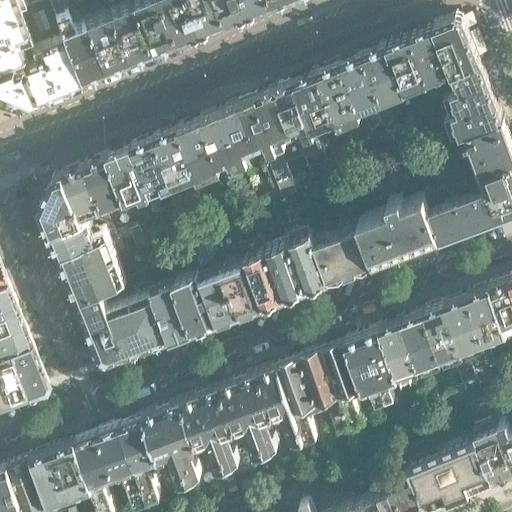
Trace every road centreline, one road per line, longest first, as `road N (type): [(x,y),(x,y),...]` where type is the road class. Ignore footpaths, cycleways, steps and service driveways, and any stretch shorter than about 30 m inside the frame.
road 1 (residential): [(0,433),(511,244)]
road 2 (tertiary): [(320,0),(0,137)]
